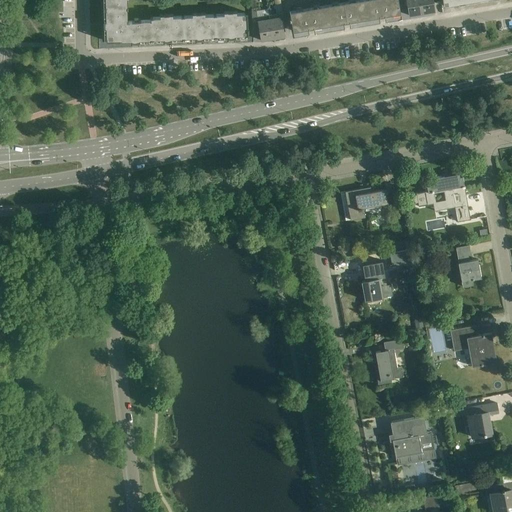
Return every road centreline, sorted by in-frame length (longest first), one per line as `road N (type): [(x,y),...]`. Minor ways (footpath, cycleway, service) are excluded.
road 1 (residential): [(83,56),(296,50),(511,13)]
road 2 (secondary): [(511,50),(95,145)]
road 3 (secondary): [(97,172),(511,75)]
road 4 (residential): [(369,511),(306,175)]
road 5 (residential): [(140,511),(102,199)]
road 6 (residential): [(102,199),(306,175)]
road 7 (residential): [(306,175),(481,140)]
road 8 (residential): [(511,299),(481,140)]
